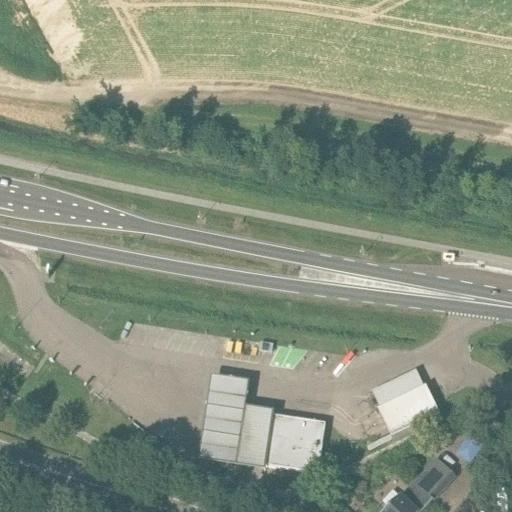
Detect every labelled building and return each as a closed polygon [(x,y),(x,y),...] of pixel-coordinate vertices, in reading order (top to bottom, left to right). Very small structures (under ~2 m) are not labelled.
[(251,384),(212,377),(199,461),(262,473),(263,469),(263,466),(264,466),(271,419),(270,419),(270,416),(247,413),(251,384)] [(383,422),(393,442),(441,419),(432,400),(427,391),(379,414),(383,422)] [(273,417),(270,416),(270,419),(271,419),(264,466),(263,466),(263,469),(265,469),(265,468),(318,476),(325,426),(273,418),(273,417)] [(473,433),(456,456),(470,467),(488,443),(473,433)] [(388,511),(423,511),(455,478),(437,461),(388,511)]
